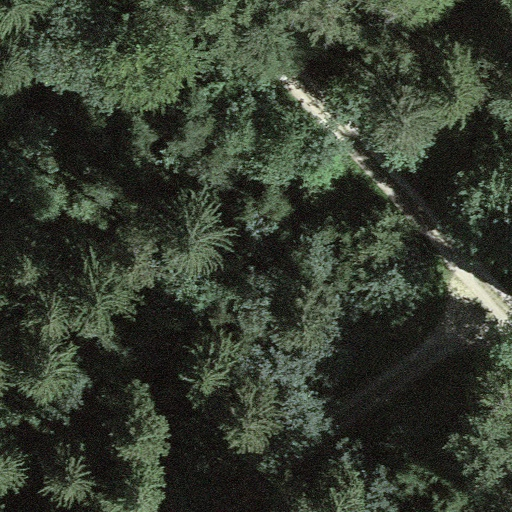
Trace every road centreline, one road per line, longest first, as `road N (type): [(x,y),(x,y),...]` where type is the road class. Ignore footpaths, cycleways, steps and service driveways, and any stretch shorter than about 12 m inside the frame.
road 1 (track): [(229,0),(511,316)]
road 2 (track): [(507,311),(175,511)]
